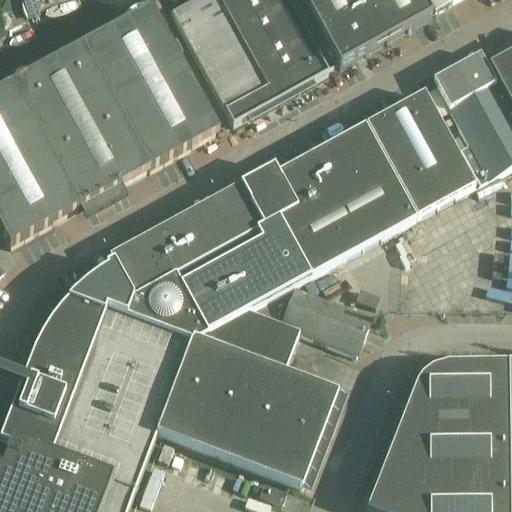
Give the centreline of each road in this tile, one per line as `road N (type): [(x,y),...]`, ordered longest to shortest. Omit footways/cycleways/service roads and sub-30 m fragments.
road 1 (unclassified): [(0,346),(43,274),(511,7)]
road 2 (unclassified): [(337,511),(414,330),(511,332)]
